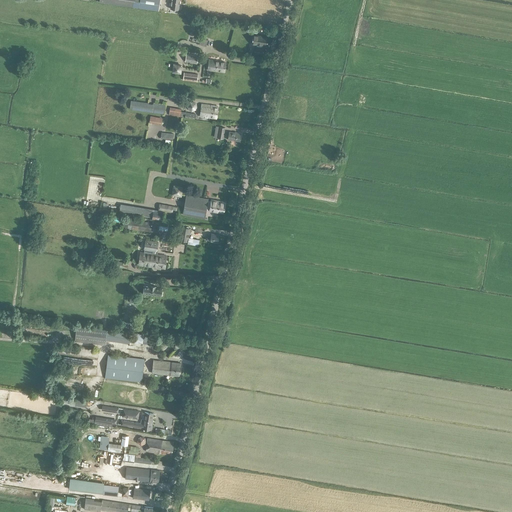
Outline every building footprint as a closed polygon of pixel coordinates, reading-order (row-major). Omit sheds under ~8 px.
[(159,10),(159,0),(99,0),(99,2),(139,7),(159,10)] [(180,1),(176,0),(175,0),(175,3),(171,2),(171,3),(169,2),(169,5),(171,5),(170,8),(178,10),(180,1)] [(258,26),(248,24),(247,32),(257,33),(258,26)] [(263,46),(267,46),(268,36),(263,36),(263,35),(260,35),(253,34),(251,44),(256,45),(256,46),(255,46),(254,54),(263,55),(264,47),(263,47),(263,46)] [(201,36),(199,45),(206,47),(208,38),(201,36)] [(185,61),(197,63),(198,55),(186,54),(185,61)] [(207,70),(224,73),(226,62),(221,61),(221,60),(209,58),(207,70)] [(174,64),(173,71),(180,72),(181,65),(174,64)] [(183,80),(197,82),(198,74),(184,72),(183,80)] [(131,101),(130,109),(164,114),(165,105),(152,103),(152,104),(147,104),(147,103),(131,101)] [(191,111),(197,109),(196,102),(190,101),(187,106),(191,111)] [(216,118),(216,116),(218,106),(201,103),(199,116),(216,118)] [(225,127),(216,126),(214,137),(223,138),(225,127)] [(240,141),(241,133),(229,131),(228,139),(240,141)] [(171,195),(181,197),(183,187),(173,185),(171,195)] [(182,214),(204,218),(206,208),(209,209),(209,210),(218,212),(219,212),(224,212),(226,202),(211,199),(211,201),(207,200),(208,199),(186,195),(182,214)] [(120,212),(162,220),(164,212),(121,204),(120,212)] [(159,204),(158,210),(172,212),(173,206),(159,204)] [(123,228),(150,232),(151,222),(124,219),(123,228)] [(179,240),(188,242),(190,228),(181,226),(179,240)] [(210,237),(207,236),(206,240),(218,242),(219,234),(211,233),(210,237)] [(153,251),(153,254),(151,266),(157,267),(157,268),(160,269),(161,268),(165,268),(167,255),(156,254),(157,251),(158,242),(151,241),(150,250),(153,251)] [(138,265),(151,266),(153,254),(140,252),(138,265)] [(144,285),(143,294),(161,296),(162,287),(157,287),(157,286),(149,285),(149,286),(144,285)] [(76,326),(74,342),(105,345),(105,339),(127,342),(127,340),(132,341),(134,332),(106,329),(76,326)] [(108,355),(105,377),(142,381),(144,359),(108,355)] [(153,360),(152,373),(179,375),(181,363),(153,360)] [(122,416),(138,419),(139,411),(123,409),(122,416)] [(152,422),(153,413),(145,412),(143,424),(123,421),(122,425),(142,428),(151,430),(151,429),(152,429),(153,422),(152,422)] [(116,424),(117,419),(96,416),(96,417),(92,417),(91,424),(95,424),(112,427),(112,424),(116,424)] [(100,449),(106,450),(108,436),(101,435),(100,449)] [(127,445),(128,436),(122,435),(120,452),(137,454),(138,449),(137,447),(127,445)] [(173,442),(162,441),(147,438),(145,451),(156,452),(156,453),(171,455),(173,442)] [(108,451),(119,453),(120,444),(109,443),(108,451)] [(152,459),(134,456),(134,461),(158,464),(158,460),(152,459)] [(159,470),(126,467),(125,479),(158,482),(159,470)] [(103,493),(104,483),(70,479),(69,489),(103,493)] [(119,486),(104,484),(103,494),(118,496),(119,486)] [(134,487),(133,498),(149,500),(150,490),(134,487)] [(118,511),(127,511),(128,510),(131,510),(131,511),(141,511),(142,506),(102,500),(102,501),(94,500),(94,498),(86,497),(84,509),(100,511),(101,509),(118,511)]
